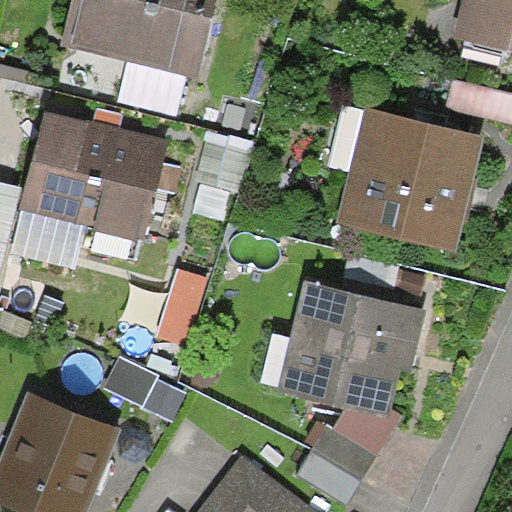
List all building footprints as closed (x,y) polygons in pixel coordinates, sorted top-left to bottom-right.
[(215,0),(85,0),(75,46),(199,74),(215,0)] [(511,0),(464,0),(456,44),(511,55),(511,0)] [(447,109),(511,125),(511,93),(455,79),(447,109)] [(338,224),(457,252),(485,136),(366,108),(338,224)] [(159,146),(48,119),(30,191),(25,209),(137,236),(159,146)] [(25,209),(30,191),(0,183),(0,299),(3,300),(25,209)] [(416,310),(308,282),(282,387),(350,404),(389,414),(391,409),(416,310)] [(32,394),(0,475),(0,501),(27,511),(81,511),(116,427),(32,394)] [(389,414),(350,404),(335,427),(330,424),(298,473),(347,505),(404,417),(391,409),(389,414)] [(321,511),(245,452),(197,511),(321,511)]
